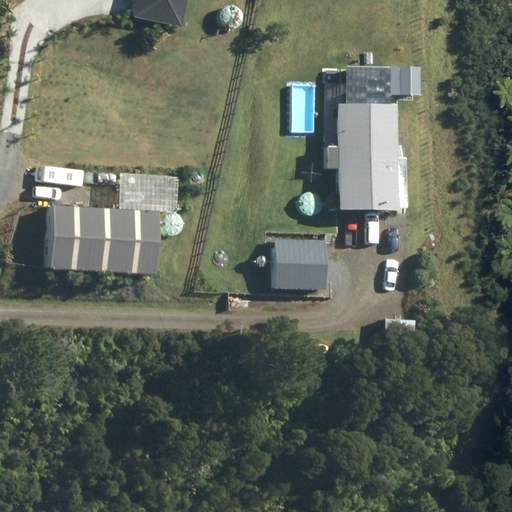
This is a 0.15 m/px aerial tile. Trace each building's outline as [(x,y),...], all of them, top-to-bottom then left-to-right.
[(187,0),(134,0),(131,16),(181,27),(187,0)] [(414,72),(383,69),(380,97),(412,100),(414,72)] [(331,99),(331,205),(390,205),(391,99),(331,99)] [(43,210),(40,272),(145,277),(148,215),(43,210)] [(274,288),(325,289),(327,241),(275,240),(274,288)]
